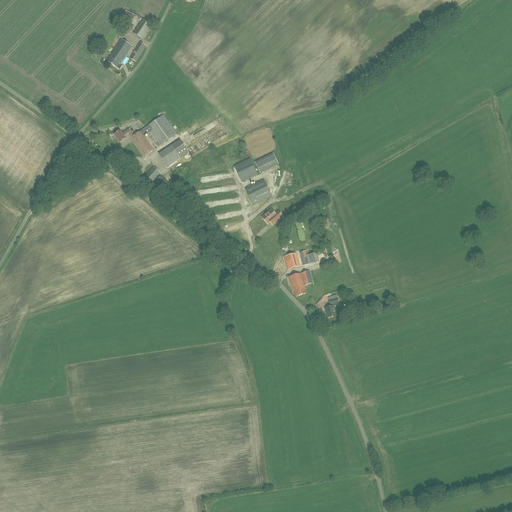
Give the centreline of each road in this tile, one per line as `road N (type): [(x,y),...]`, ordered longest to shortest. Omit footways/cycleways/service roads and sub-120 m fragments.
road 1 (unclassified): [(385,511),(366,441),(317,329),(290,295),(210,248),(77,138)]
road 2 (unclassified): [(0,267),(77,138)]
road 3 (unclassified): [(77,138),(141,60),(162,19)]
road 4 (track): [(257,404),(227,301),(242,268)]
